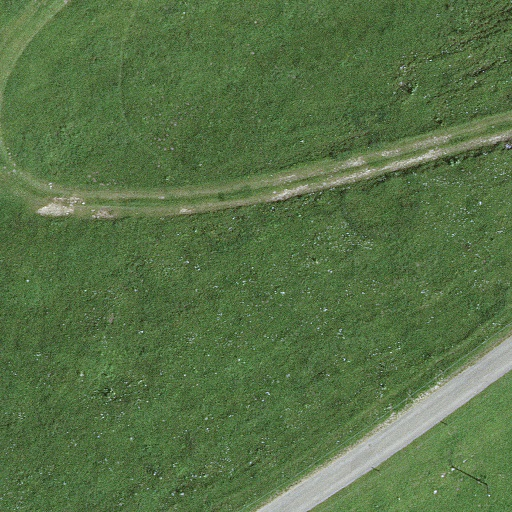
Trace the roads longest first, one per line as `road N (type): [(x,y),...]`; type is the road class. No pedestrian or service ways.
road 1 (track): [(0,179),(43,207),(141,217),(355,174),(511,130)]
road 2 (unclassified): [(263,511),(511,346)]
